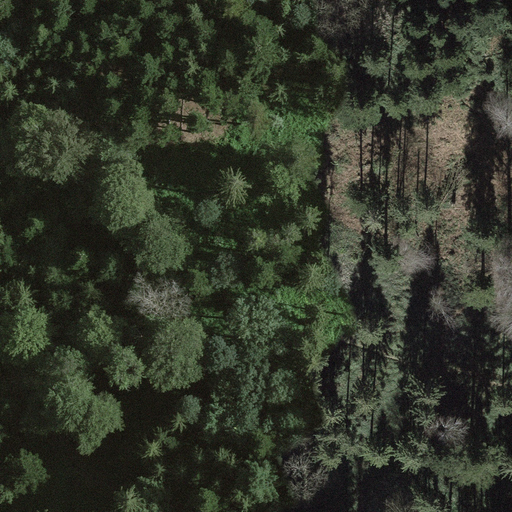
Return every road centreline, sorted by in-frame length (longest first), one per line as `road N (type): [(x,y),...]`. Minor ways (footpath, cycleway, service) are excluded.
road 1 (track): [(58,511),(87,470),(178,378),(245,336),(352,340),(511,389)]
road 2 (track): [(188,511),(87,470),(0,373)]
